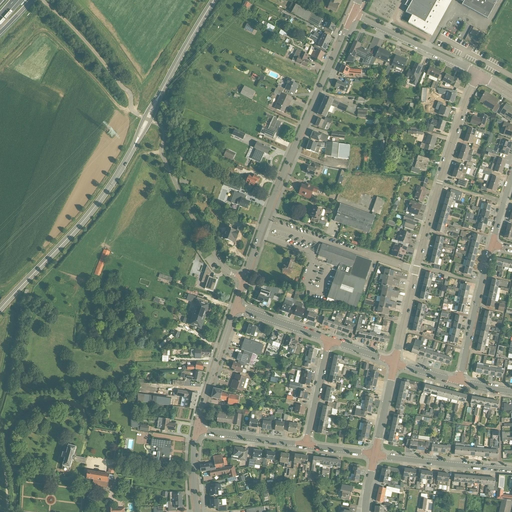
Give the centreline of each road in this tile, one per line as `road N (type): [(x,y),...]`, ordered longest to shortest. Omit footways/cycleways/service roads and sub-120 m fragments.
road 1 (residential): [(394,362),(438,184),(477,75)]
road 2 (residential): [(245,279),(353,14)]
road 3 (tertiary): [(0,307),(86,220),(132,148)]
road 4 (unclassified): [(245,279),(222,268),(166,165),(164,130),(150,121)]
road 5 (unclassified): [(144,118),(88,44),(42,0)]
road 6 (residential): [(458,381),(491,244)]
road 7 (residential): [(477,75),(353,14)]
road 8 (residential): [(511,470),(374,455)]
road 9 (unclassified): [(196,430),(236,307)]
